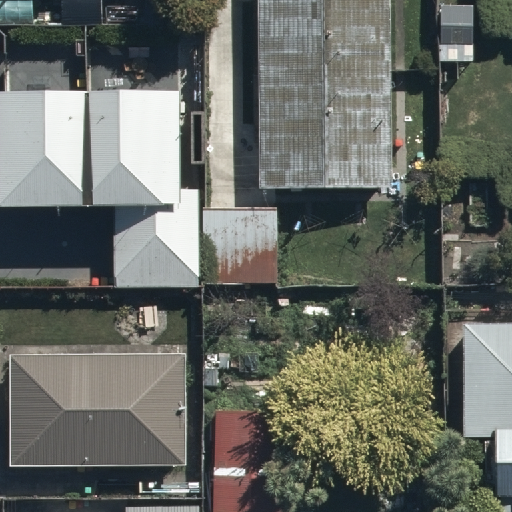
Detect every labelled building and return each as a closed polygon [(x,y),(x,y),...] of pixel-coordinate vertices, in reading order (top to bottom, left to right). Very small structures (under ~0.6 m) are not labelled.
[(263,0),(261,200),(382,201),(384,0),(263,0)] [(94,215),(92,100),(4,101),(5,216),(94,215)] [(92,100),(94,215),(120,214),(120,288),(204,288),(203,193),(186,194),(186,100),(92,100)] [(283,215),(209,214),(208,291),(283,292),(283,215)] [(511,511),(511,339),(458,340),(461,459),(488,459),(489,511),(511,511)] [(185,356),(15,357),(16,468),(186,467),(185,356)] [(284,511),(287,415),(221,414),(219,511),(284,511)]
